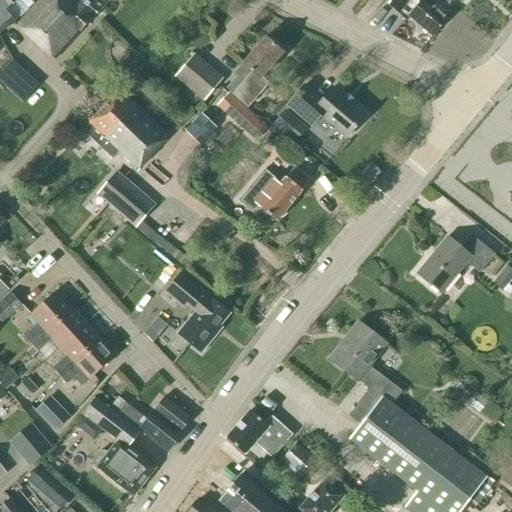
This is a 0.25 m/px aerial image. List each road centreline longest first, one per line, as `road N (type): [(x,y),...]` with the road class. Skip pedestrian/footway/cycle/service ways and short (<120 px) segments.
road 1 (tertiary): [(213,419),(468,100)]
road 2 (residential): [(213,419),(0,194)]
road 3 (residential): [(468,100),(282,0)]
road 4 (residential): [(0,187),(73,101),(17,48)]
